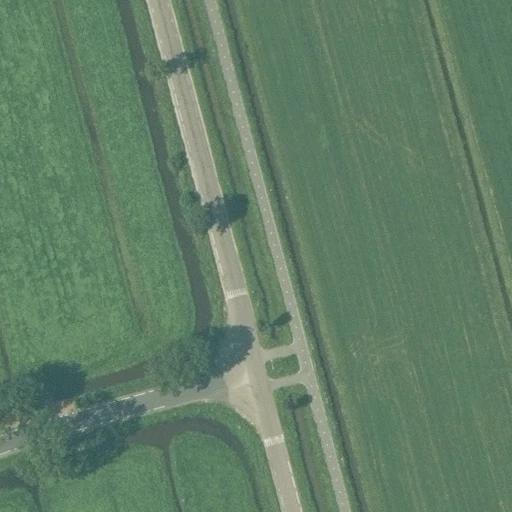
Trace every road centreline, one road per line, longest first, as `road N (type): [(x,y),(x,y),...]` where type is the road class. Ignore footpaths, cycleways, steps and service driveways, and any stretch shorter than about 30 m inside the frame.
road 1 (tertiary): [(253,373),(155,0)]
road 2 (tertiary): [(0,446),(253,373)]
road 3 (tertiary): [(290,511),(253,373)]
